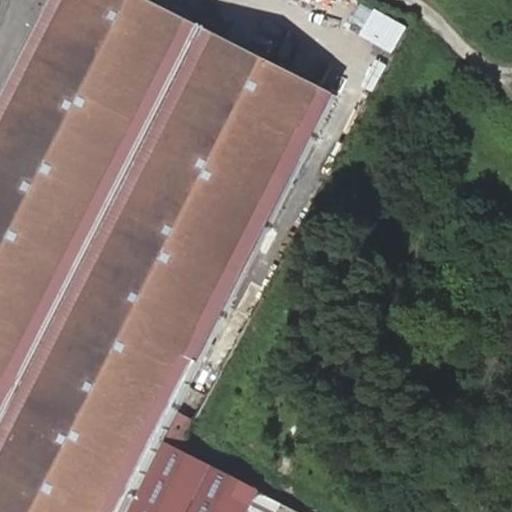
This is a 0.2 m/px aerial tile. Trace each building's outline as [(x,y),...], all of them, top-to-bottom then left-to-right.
[(127,511),(201,367),(337,97),(213,34),(147,0),(56,0),(0,111),(0,511),(127,511)] [(415,19),(406,16),(404,22),(412,25),(415,19)] [(247,31),(241,41),(298,71),(304,60),(247,31)] [(237,310),(208,363),(224,371),(252,318),(237,310)] [(168,511),(197,460),(180,451),(196,422),(181,415),(164,446),(167,448),(134,511),(168,511)] [(248,511),(259,493),(197,460),(168,511),(248,511)] [(277,511),(281,504),(259,493),(248,511),(277,511)]
